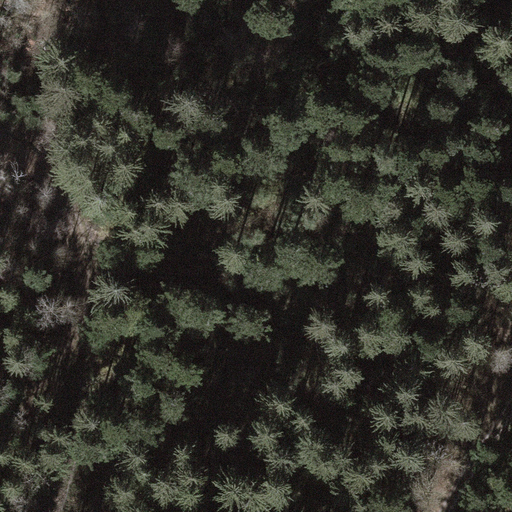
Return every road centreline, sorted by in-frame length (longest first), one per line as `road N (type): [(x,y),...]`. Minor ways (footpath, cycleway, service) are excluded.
road 1 (track): [(0,145),(45,166),(97,242),(70,343),(0,423)]
road 2 (track): [(448,511),(511,402)]
